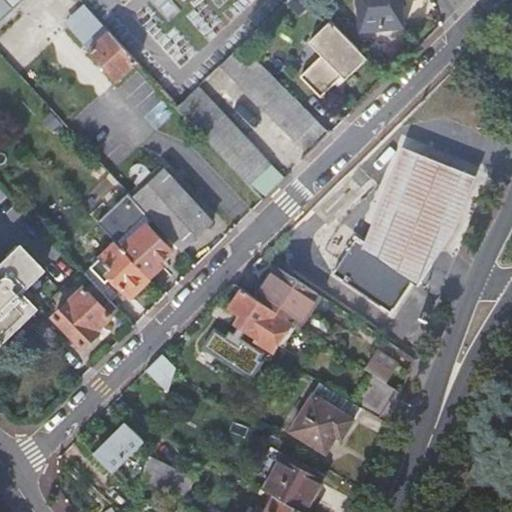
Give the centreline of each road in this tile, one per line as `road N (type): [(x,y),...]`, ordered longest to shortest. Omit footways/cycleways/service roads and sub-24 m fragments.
road 1 (residential): [(467,21),(13,470)]
road 2 (secondary): [(430,431),(511,302)]
road 3 (secondary): [(471,292),(430,431)]
